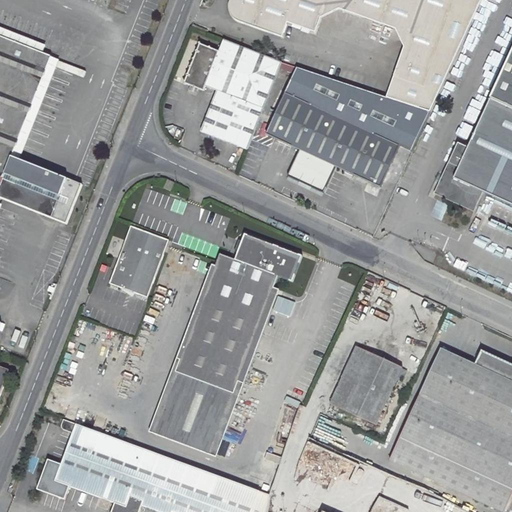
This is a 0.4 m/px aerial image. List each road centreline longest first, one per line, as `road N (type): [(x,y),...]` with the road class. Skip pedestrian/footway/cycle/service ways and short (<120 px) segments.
road 1 (unclassified): [(131,142),(511,321)]
road 2 (unknown): [(346,243),(262,430),(240,459),(194,462),(150,438),(144,396)]
road 3 (unclassified): [(1,466),(131,142)]
road 4 (unknown): [(293,511),(294,465),(352,332),(408,315),(429,282)]
road 5 (unknown): [(38,0),(85,15),(109,37),(75,151)]
road 6 (unclassified): [(131,142),(186,0)]
road 7 (unknown): [(144,396),(187,278)]
